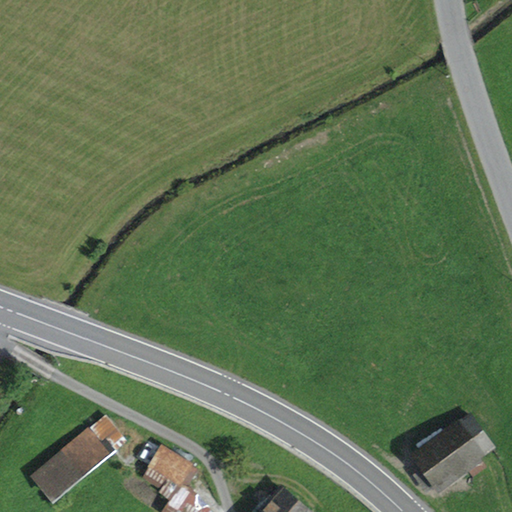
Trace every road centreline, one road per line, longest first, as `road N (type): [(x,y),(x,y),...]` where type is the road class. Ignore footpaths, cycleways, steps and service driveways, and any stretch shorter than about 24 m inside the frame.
road 1 (secondary): [(0,307),(288,427),(401,511)]
road 2 (residential): [(449,0),(471,92),(511,202)]
road 3 (track): [(320,511),(286,481),(209,460)]
